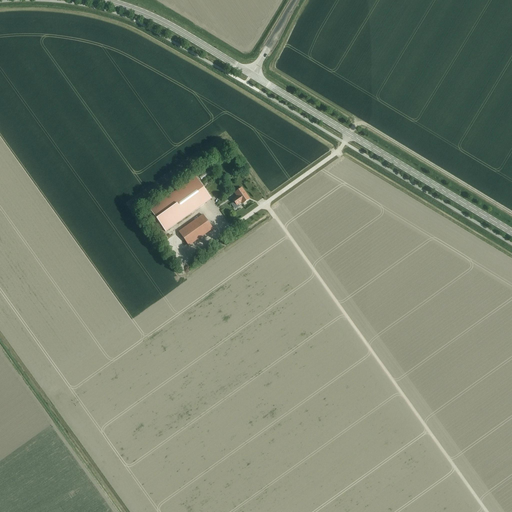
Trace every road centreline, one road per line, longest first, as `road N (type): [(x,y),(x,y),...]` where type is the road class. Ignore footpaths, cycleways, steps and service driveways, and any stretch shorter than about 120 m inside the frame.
road 1 (secondary): [(251,74),(511,232)]
road 2 (secondary): [(101,0),(168,25),(251,74)]
